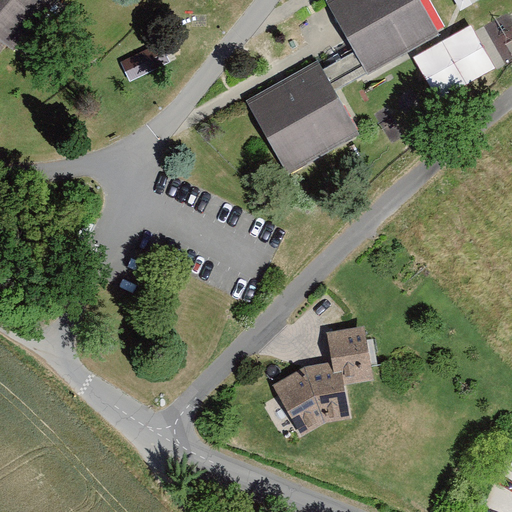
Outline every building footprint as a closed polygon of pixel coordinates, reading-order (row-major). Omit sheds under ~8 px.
[(0,0),(0,62),(8,52),(18,59),(70,1),(68,0),(0,0)] [(247,104),(290,182),(364,142),(338,95),(441,39),(419,0),(331,0),(327,3),(356,55),(328,70),(324,62),(247,104)] [(476,28),(416,61),(440,107),(501,74),(476,28)] [(163,65),(156,46),(122,59),(129,78),(163,65)] [(309,374),(280,391),(310,441),(331,429),(357,425),(352,390),(376,387),(369,335),(334,340),(338,370),(309,374)]
